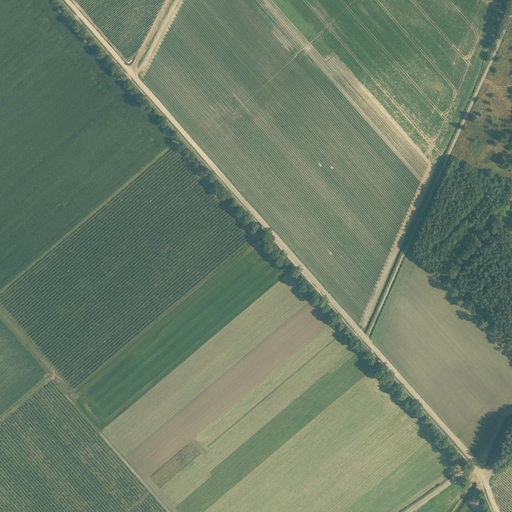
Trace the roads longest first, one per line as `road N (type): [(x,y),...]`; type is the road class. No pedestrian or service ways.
road 1 (track): [(477,467),(64,0)]
road 2 (track): [(511,17),(368,340)]
